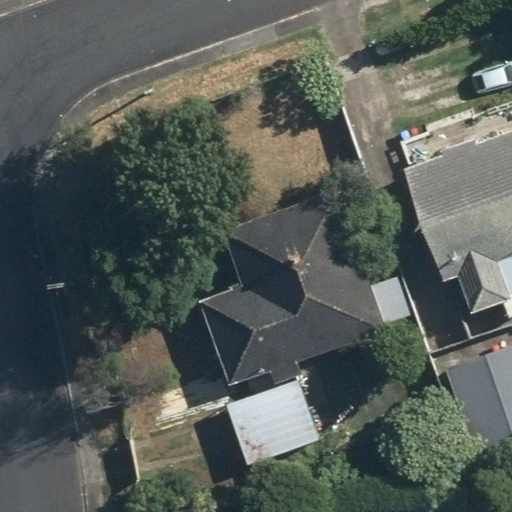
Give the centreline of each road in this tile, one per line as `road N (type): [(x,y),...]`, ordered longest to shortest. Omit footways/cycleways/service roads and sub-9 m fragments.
road 1 (residential): [(43,511),(0,293)]
road 2 (residential): [(206,0),(0,75)]
